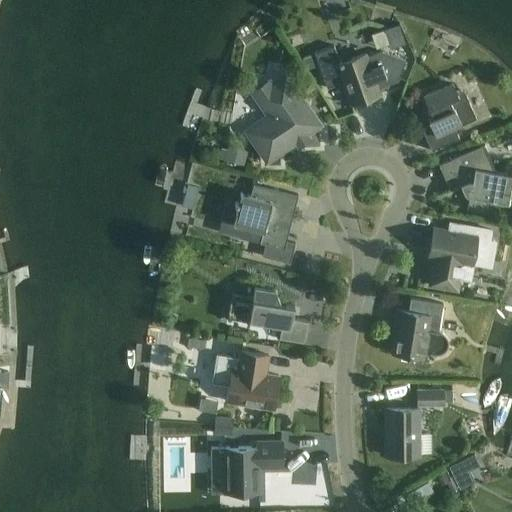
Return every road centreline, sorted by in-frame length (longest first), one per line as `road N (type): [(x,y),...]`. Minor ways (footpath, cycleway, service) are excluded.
road 1 (residential): [(364,511),(346,381),(362,264)]
road 2 (residential): [(362,264),(386,238),(401,202),(399,181),(391,163),(355,160),(342,169),(338,200)]
